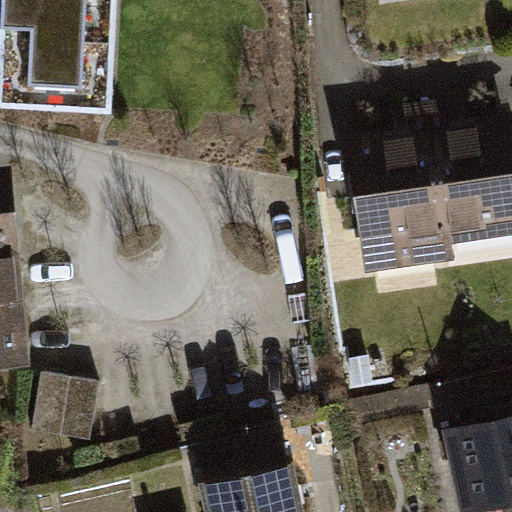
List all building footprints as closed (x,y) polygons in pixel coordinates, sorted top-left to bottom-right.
[(3,0),(0,58),(0,98),(105,106),(112,0),(3,0)] [(450,245),(511,235),(511,147),(508,119),(469,125),(466,103),(428,109),(450,245)] [(450,245),(428,109),(393,116),(395,133),(345,140),(365,278),(454,265),(450,245)] [(0,360),(15,360),(0,192),(0,360)] [(100,384),(42,374),(32,432),(90,442),(100,384)] [(511,511),(511,414),(435,432),(453,511),(461,511),(505,502),(507,511),(511,511)] [(298,511),(281,432),(193,450),(206,511),(298,511)]
